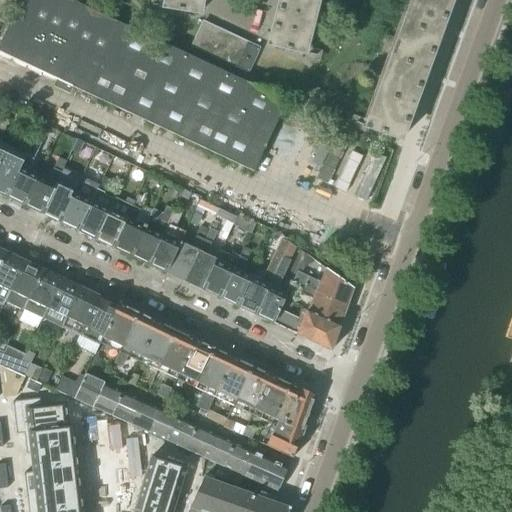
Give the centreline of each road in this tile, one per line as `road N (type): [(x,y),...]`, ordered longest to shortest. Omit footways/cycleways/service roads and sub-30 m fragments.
road 1 (residential): [(353,388),(497,0)]
road 2 (residential): [(0,223),(353,388)]
road 3 (residential): [(310,511),(353,388)]
